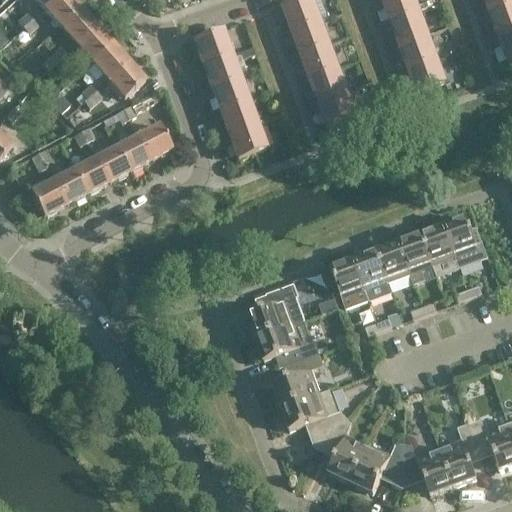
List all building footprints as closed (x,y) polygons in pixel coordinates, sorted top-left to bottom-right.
[(33,0),(44,12),(57,0),(33,0)] [(81,10),(71,0),(57,0),(44,12),(60,30),(81,10)] [(376,0),(369,3),(372,11),(385,6),(390,21),(392,25),(420,15),(414,0),(388,0),(383,2),(382,0),(376,0)] [(511,0),(470,0),(471,1),(473,0),(484,0),(489,12),(490,16),(511,7),(511,0)] [(271,12),(274,20),(286,16),(292,31),(293,35),(321,25),(312,1),(284,11),(283,8),(271,12)] [(511,7),(490,16),(489,12),(477,16),(480,23),(491,19),(497,35),(499,39),(511,33),(511,7)] [(60,30),(76,47),(97,28),(81,10),(60,30)] [(378,26),(380,34),(393,29),(399,45),(400,48),(429,38),(420,15),(392,25),(390,21),(378,26)] [(15,25),(21,31),(30,23),(25,16),(15,25)] [(36,30),(30,23),(21,31),(27,38),(36,30)] [(302,58),(330,48),(321,25),(293,35),(292,31),(280,36),(283,44),(295,39),(301,55),(302,58)] [(113,46),(97,28),(76,47),(92,65),(113,46)] [(511,33),(499,39),(497,35),(485,39),(488,47),(500,43),(507,63),(511,61),(511,33)] [(196,49),(202,65),(203,68),(231,58),(222,34),(194,44),(193,41),(182,45),(184,53),(196,49)] [(386,49),(389,57),(402,52),(407,68),(409,72),(437,61),(429,38),(400,48),(399,45),(386,49)] [(113,46),(92,65),(108,83),(129,64),(113,46)] [(310,82),(339,71),(330,48),(302,58),(301,55),(288,59),(291,67),(303,62),(309,78),(310,82)] [(53,67),(62,59),(57,53),(44,64),(50,70),(53,67)] [(190,69),(193,77),(205,73),(210,88),(211,91),(239,81),(231,58),(203,68),(202,65),(190,69)] [(68,66),(62,59),(53,67),(59,74),(68,66)] [(394,72),(397,81),(410,76),(418,96),(446,85),(437,61),(409,72),(407,68),(394,72)] [(145,82),(129,64),(108,83),(124,102),(145,82)] [(297,82),(300,90),(312,85),(317,101),(319,105),(347,95),(339,71),(310,82),(309,78),(297,82)] [(199,92),(201,100),(213,96),(219,112),(220,115),(248,104),(239,81),(211,91),(210,88),(199,92)] [(80,97),(85,103),(94,95),(89,89),(80,97)] [(100,102),(94,95),(85,103),(82,106),(88,113),(100,102)] [(305,106),(308,114),(320,109),(328,129),(356,119),(347,95),(319,105),(317,101),(305,106)] [(134,120),(133,118),(154,107),(149,99),(122,113),(128,123),(134,120)] [(207,116),(210,123),(221,119),(227,135),(228,138),(256,128),(248,104),(220,115),(219,112),(207,116)] [(25,125),(10,113),(2,122),(17,134),(25,125)] [(120,127),(128,123),(122,113),(115,117),(120,127)] [(136,139),(149,164),(171,153),(158,128),(136,139)] [(215,139),(218,147),(230,142),(237,162),(265,152),(256,128),(228,138),(227,135),(215,139)] [(80,135),(86,147),(94,143),(88,131),(80,135)] [(78,151),(86,147),(80,135),(72,139),(78,151)] [(0,161),(11,149),(0,138),(0,161)] [(149,164),(136,139),(115,150),(128,175),(149,164)] [(128,175),(115,150),(94,162),(107,186),(128,175)] [(46,153),(38,157),(44,169),(52,165),(46,153)] [(46,173),(44,169),(38,157),(30,161),(38,177),(46,173)] [(107,186),(94,162),(73,173),(86,198),(107,186)] [(52,184),(65,209),(86,198),(73,173),(52,184)] [(52,184),(30,195),(44,220),(65,209),(52,184)] [(465,222),(442,230),(458,273),(480,265),(479,261),(484,259),(485,263),(487,262),(475,231),(474,231),(474,232),(470,233),(465,222)] [(442,230),(420,238),(435,281),(458,273),(442,230)] [(397,247),(409,278),(413,289),(435,281),(420,238),(397,247)] [(397,247),(375,255),(386,286),(409,278),(397,247)] [(375,255),(352,263),(364,295),(368,306),(391,298),(386,286),(375,255)] [(329,272),(341,303),(364,295),(352,263),(329,272)] [(255,342),(293,328),(304,324),(296,302),(298,301),(293,288),(265,298),(266,299),(254,303),(258,315),(246,319),(255,342)] [(466,294),(469,302),(481,298),(478,290),(466,294)] [(455,298),(458,307),(469,302),(466,294),(455,298)] [(333,303),(317,309),(321,318),(336,312),(333,303)] [(422,311),(424,319),(436,315),(433,307),(422,311)] [(410,315),(413,323),(424,319),(422,311),(410,315)] [(388,323),(376,327),(379,335),(391,331),(388,323)] [(379,335),(376,327),(365,331),(368,340),(379,335)] [(291,368),(319,358),(315,346),(302,351),(293,328),(255,342),(263,365),(287,357),(291,368)] [(319,358),(291,368),(295,380),(272,388),(280,411),(319,397),(310,375),(323,370),(319,358)] [(331,393),(319,397),(280,411),(289,434),(312,426),(319,445),(345,421),(340,415),(339,416),(331,393)] [(345,421),(319,445),(338,454),(328,477),(350,487),(367,450),(345,440),(351,427),(345,421)] [(468,427),(478,455),(490,451),(498,474),(511,469),(511,439),(507,428),(485,436),(480,422),(468,427)] [(438,453),(452,491),(475,482),(467,459),(478,455),(468,427),(456,431),(461,445),(438,453)] [(367,450),(350,487),(372,497),(383,475),(401,483),(403,448),(395,447),(389,460),(367,450)] [(403,448),(401,483),(421,476),(429,500),(452,491),(438,453),(416,461),(411,448),(403,448)]
